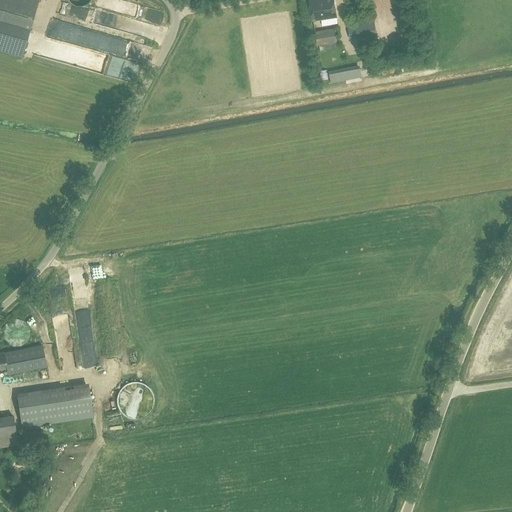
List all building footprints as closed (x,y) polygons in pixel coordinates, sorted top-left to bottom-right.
[(0,0),(0,51),(22,57),(38,0),(0,0)] [(337,17),(333,0),(309,0),(313,21),(337,17)] [(350,39),(376,35),(375,21),(373,22),(372,20),(364,21),(364,20),(347,23),(350,39)] [(320,45),(334,43),(337,42),(335,28),(315,31),(318,46),(320,45)] [(359,67),(328,69),(329,79),(360,77),(359,67)] [(4,339),(6,341),(8,343),(10,344),(13,346),(15,346),(17,346),(19,346),(22,345),(24,344),(25,343),(27,341),(29,339),(29,337),(30,335),(30,332),(30,330),(29,327),(28,325),(27,323),(25,321),(22,320),(20,319),(18,319),(16,319),(13,319),(11,320),(9,321),(7,322),(6,324),(5,326),(4,328),(3,330),(3,332),(3,335),(3,337),(4,339)] [(47,367),(42,344),(0,352),(0,371),(6,370),(7,374),(47,367)] [(94,416),(89,382),(18,393),(22,426),(94,416)] [(13,414),(0,416),(0,447),(18,445),(13,414)]
